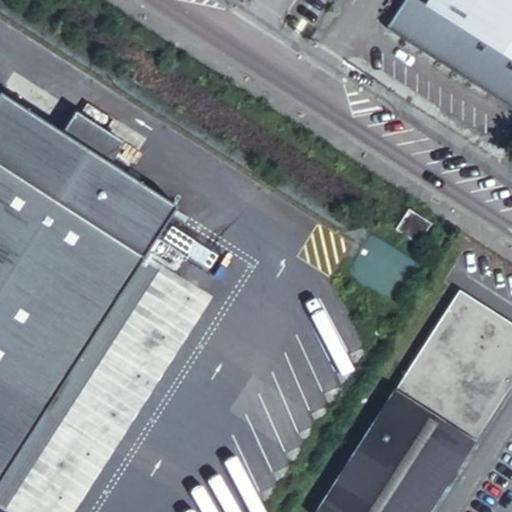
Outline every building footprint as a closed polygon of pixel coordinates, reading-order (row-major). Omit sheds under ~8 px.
[(511,0),(455,0),(445,16),(436,10),(420,0),(410,0),(390,32),(511,112),(511,0)] [(455,0),(442,0),(436,10),(445,16),(455,0)] [(0,467),(172,200),(0,89),(0,467)] [(430,222),(409,209),(399,226),(419,239),(430,222)] [(511,322),(458,287),(402,373),(482,424),(511,378),(511,322)] [(402,373),(375,415),(455,466),(482,424),(402,373)] [(347,457),(427,508),(455,466),(375,415),(347,457)] [(347,457),(321,499),(342,511),(424,511),(427,508),(347,457)] [(342,511),(321,499),(312,511),(342,511)]
